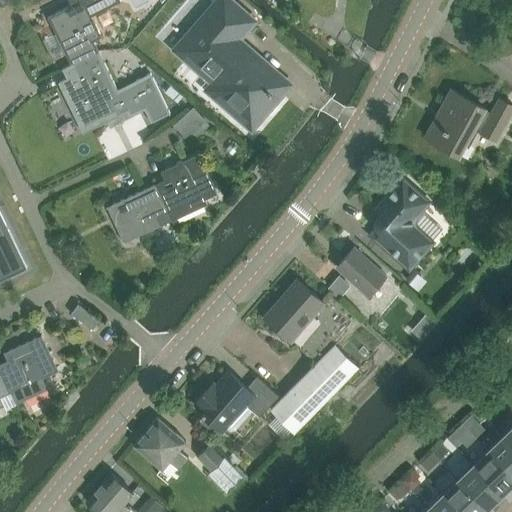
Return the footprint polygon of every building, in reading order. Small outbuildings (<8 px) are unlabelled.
[(82,0),(83,0),(48,17),(66,53),(71,65),(97,53),(99,52),(94,41),(102,38),(92,17),(122,2),(120,0),(82,0)] [(267,116),(275,106),(274,102),(289,84),(237,40),(253,21),(229,0),(220,0),(178,51),(234,99),(228,106),(230,108),(230,113),(237,118),(241,117),(253,128),(262,116),(267,116)] [(67,78),(59,82),(60,84),(61,84),(83,127),(90,124),(92,123),(114,112),(116,117),(127,111),(129,116),(144,108),(151,122),(169,113),(150,73),(137,80),(117,90),(99,52),(97,53),(71,65),(62,69),(67,78)] [(451,89),(425,137),(459,156),(476,126),(480,129),(479,131),(497,141),(511,114),(511,102),(498,95),(490,112),(485,109),(486,108),(451,89)] [(194,105),(174,123),(185,136),(193,129),(198,134),(210,123),(194,105)] [(233,141),(225,149),(232,156),(240,148),(233,141)] [(165,179),(153,184),(166,213),(166,214),(168,213),(172,221),(207,204),(205,200),(218,194),(216,190),(199,154),(162,171),(165,179)] [(377,227),(371,234),(391,252),(390,254),(397,260),(399,259),(409,268),(414,262),(416,264),(426,252),(424,250),(431,242),(442,229),(421,211),(429,203),(421,195),(423,193),(411,183),(409,185),(402,179),(397,184),(395,183),(387,192),(389,193),(375,209),(382,215),(381,216),(380,216),(379,217),(379,218),(378,218),(378,219),(377,219),(377,220),(377,221),(376,222),(376,223),(376,224),(377,225),(377,226),(377,227)] [(124,242),(162,224),(159,217),(166,214),(153,184),(107,206),(124,242)] [(20,257),(0,213),(0,280),(26,268),(20,257)] [(182,230),(176,220),(172,222),(177,232),(182,230)] [(369,294),(386,275),(354,246),(337,266),(369,294)] [(406,278),(413,285),(421,275),(415,269),(406,278)] [(335,277),(327,286),(339,296),(346,287),(335,277)] [(277,304),(276,303),(264,316),(316,361),(354,317),(330,296),(324,302),(297,279),(296,280),(297,281),(277,304)] [(359,366),(413,312),(395,294),(341,349),(335,343),(271,409),(294,432),(359,366)] [(78,304),(71,313),(93,329),(100,319),(78,304)] [(0,363),(0,375),(9,394),(11,393),(16,404),(47,390),(42,379),(59,371),(42,335),(5,353),(8,360),(0,363)] [(247,387),(229,372),(216,387),(212,383),(195,403),(199,407),(197,409),(204,414),(201,418),(201,422),(208,427),(212,427),(215,424),(221,430),(225,426),(230,431),(234,431),(252,409),(260,415),(278,394),(256,376),(247,387)] [(0,407),(5,405),(6,409),(16,404),(11,393),(9,394),(0,375),(0,407)] [(472,413),(463,423),(471,431),(481,421),(472,413)] [(180,448),(186,441),(158,417),(134,445),(162,469),(170,460),(180,468),(189,456),(180,448)] [(511,511),(511,424),(421,511),(511,511)] [(455,433),(463,441),(471,433),(463,425),(455,433)] [(224,457),(210,443),(197,456),(211,470),(207,474),(228,495),(246,476),(235,465),(227,457),(226,456),(224,457)] [(441,444),(432,452),(439,459),(447,451),(441,444)] [(232,452),(227,457),(235,465),(240,460),(232,452)] [(432,452),(421,463),(428,471),(440,459),(439,459),(432,452)] [(111,472),(87,500),(100,511),(116,511),(117,511),(128,511),(131,510),(124,504),(134,492),(111,472)] [(415,478),(409,472),(400,480),(402,482),(409,489),(410,490),(415,485),(415,478)] [(400,480),(391,490),(399,498),(409,489),(402,482),(400,480)] [(152,497),(144,506),(151,511),(157,511),(162,506),(152,497)] [(381,501),(372,510),(373,511),(386,511),(386,507),(381,501)]
